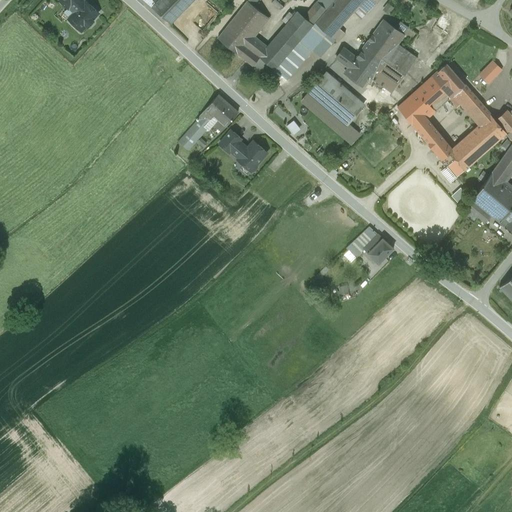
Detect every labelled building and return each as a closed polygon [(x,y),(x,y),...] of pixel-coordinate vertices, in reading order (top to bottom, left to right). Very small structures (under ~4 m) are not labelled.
[(60,0),(60,1),(68,8),(75,0),(60,0)] [(88,6),(81,0),(75,0),(68,8),(74,14),(69,19),(79,29),(84,24),(86,26),(89,26),(92,23),(92,20),(98,13),(90,5),(88,6)] [(157,0),(152,7),(171,23),(193,0),(157,0)] [(283,6),(276,0),(273,0),(272,2),(280,10),(283,6)] [(334,0),(326,10),(315,23),(331,37),(339,28),(359,6),(364,0),(334,0)] [(317,0),(317,1),(326,10),(334,0),(317,0)] [(364,0),(359,6),(366,13),(378,0),(364,0)] [(254,6),(247,1),(218,38),(246,61),(259,44),(252,39),(269,18),(254,6)] [(317,1),(304,17),(313,25),(315,23),(326,10),(317,1)] [(393,8),(387,3),(384,11),(389,14),(393,8)] [(287,24),(259,57),(275,70),(275,69),(302,38),(313,25),(304,17),(297,11),(294,15),(287,24)] [(290,12),(282,20),(287,24),(294,15),(290,12)] [(405,35),(383,19),(373,34),(394,49),(405,35)] [(331,37),(315,23),(313,25),(302,38),(312,47),(314,49),(320,55),(327,50),(335,40),(331,37)] [(339,28),(331,37),(335,40),(336,41),(336,42),(337,42),(345,33),(339,28)] [(373,34),(356,57),(357,57),(352,64),(369,76),(379,84),(392,64),(386,60),(394,49),(373,34)] [(302,38),(275,69),(286,77),(312,47),(302,38)] [(343,47),(336,58),(349,67),(349,68),(352,64),(357,57),(356,57),(343,47)] [(403,49),(400,54),(394,49),(386,60),(392,64),(379,84),(392,93),(416,58),(403,49)] [(275,70),(259,57),(252,66),(253,66),(268,77),(275,70)] [(480,73),(491,83),(504,67),(494,58),(480,73)] [(482,105),(446,63),(434,74),(452,95),(470,115),(482,105)] [(369,76),(352,64),(349,68),(349,67),(345,72),(346,75),(362,86),(369,76)] [(428,144),(440,134),(427,119),(452,95),(434,74),(398,107),(428,144)] [(321,78),(309,92),(347,125),(359,111),(345,99),(351,92),(331,76),(326,83),(321,78)] [(238,113),(218,95),(206,109),(214,116),(204,127),(207,129),(208,130),(218,119),(226,126),(238,113)] [(490,114),(482,105),(470,115),(478,125),(490,114)] [(206,109),(196,120),(197,120),(204,127),(214,116),(206,109)] [(495,121),(506,134),(511,140),(511,115),(507,111),(495,121)] [(495,121),(490,114),(478,125),(452,149),(445,141),(433,151),(456,178),(506,134),(495,121)] [(197,120),(168,154),(178,163),(207,129),(204,127),(197,120)] [(231,130),(219,144),(229,152),(230,151),(239,141),(241,138),(231,130)] [(428,144),(433,151),(445,141),(440,134),(428,144)] [(250,146),(248,149),(239,141),(230,151),(239,158),(238,159),(251,171),(252,170),(254,170),(257,167),(257,165),(267,152),(253,141),(250,145),(250,146)] [(511,144),(492,172),(504,181),(511,169),(511,144)] [(491,216),(504,227),(511,217),(511,188),(504,181),(492,172),(472,200),(491,216)] [(453,195),(459,203),(469,195),(462,187),(453,195)] [(491,216),(472,200),(466,209),(485,224),(491,216)] [(363,250),(378,234),(370,226),(346,250),(355,258),(363,250)] [(393,248),(378,234),(363,250),(379,264),(393,248)] [(511,276),(499,287),(511,299),(511,276)]
